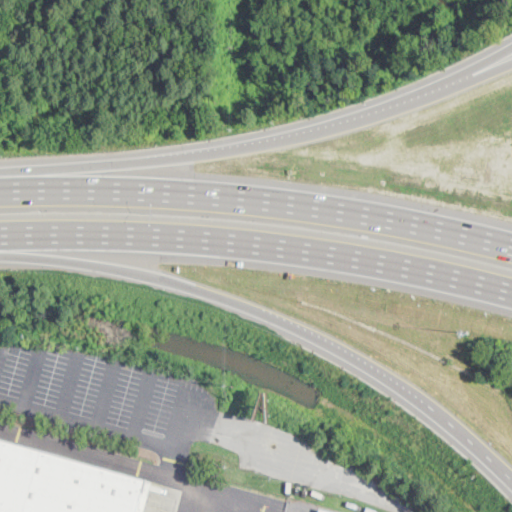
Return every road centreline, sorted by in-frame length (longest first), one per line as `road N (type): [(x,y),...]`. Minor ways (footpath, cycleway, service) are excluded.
road 1 (motorway): [(0,243),(175,275),(265,308),(344,344),(436,404),(511,472)]
road 2 (motorway): [(511,60),(291,135),(0,174)]
road 3 (motorway): [(0,229),(192,230),(394,259)]
road 4 (motorway): [(310,206),(195,193),(0,191)]
road 5 (motorway): [(511,245),(310,206)]
road 6 (motorway): [(394,259),(511,288)]
